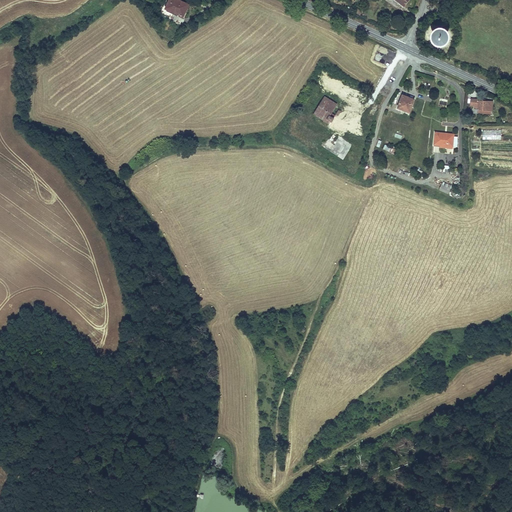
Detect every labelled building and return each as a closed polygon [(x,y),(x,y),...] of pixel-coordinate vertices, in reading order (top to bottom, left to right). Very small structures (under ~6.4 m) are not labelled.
[(183,14),(188,2),(183,0),(167,0),(165,6),(183,14)] [(444,25),(440,25),(436,26),(433,30),(432,34),(433,38),(435,41),(439,43),(443,43),(447,42),(450,38),(451,34),(450,30),(448,27),(444,25)] [(415,97),(402,92),(396,106),(410,111),(415,97)] [(337,103),(324,95),(313,114),(329,123),(328,124),(336,129),(342,120),(336,117),(340,110),(338,109),(335,114),(332,112),(337,103)] [(491,110),(492,110),(493,100),(483,99),(484,98),(470,97),(470,106),(474,106),(474,107),(477,108),(477,109),(478,109),(478,112),(491,113),(491,110)] [(331,147),(338,135),(339,134),(332,130),(324,144),(330,148),(331,147)] [(453,147),(454,132),(434,130),(433,144),(440,144),(439,146),(453,147)] [(501,130),(483,130),(483,138),(501,138),(501,130)] [(338,135),(331,147),(339,152),(337,156),(343,159),(353,145),(338,135)] [(438,189),(448,193),(451,186),(441,182),(438,189)]
